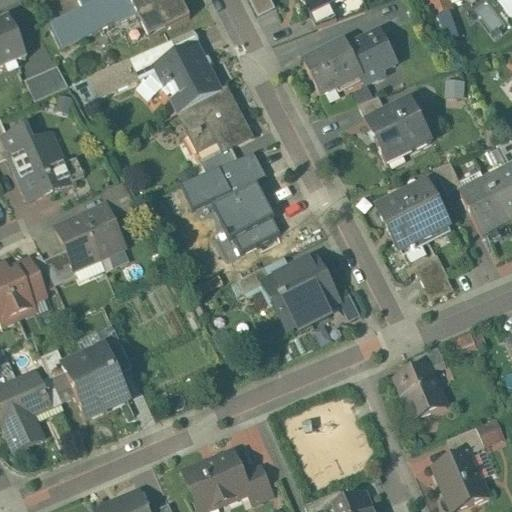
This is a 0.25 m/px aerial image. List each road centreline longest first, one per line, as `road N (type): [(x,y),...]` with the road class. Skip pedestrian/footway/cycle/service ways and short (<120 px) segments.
road 1 (residential): [(397,340),(7,508)]
road 2 (residential): [(397,340),(225,0)]
road 3 (residential): [(511,293),(397,340)]
